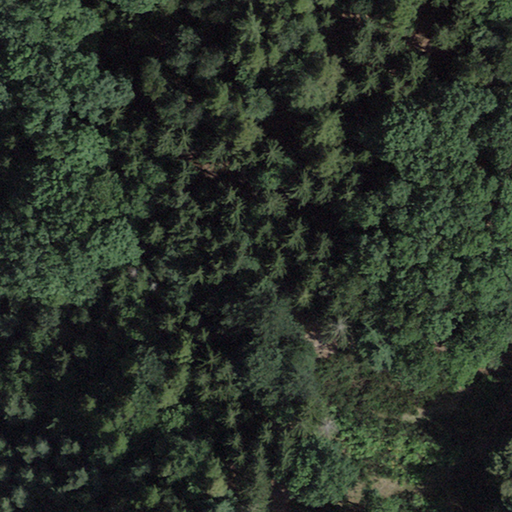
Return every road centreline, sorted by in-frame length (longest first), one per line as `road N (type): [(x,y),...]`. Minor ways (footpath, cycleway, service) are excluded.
road 1 (track): [(0,87),(274,423),(406,490)]
road 2 (track): [(271,511),(278,487),(347,496),(450,476),(511,399)]
